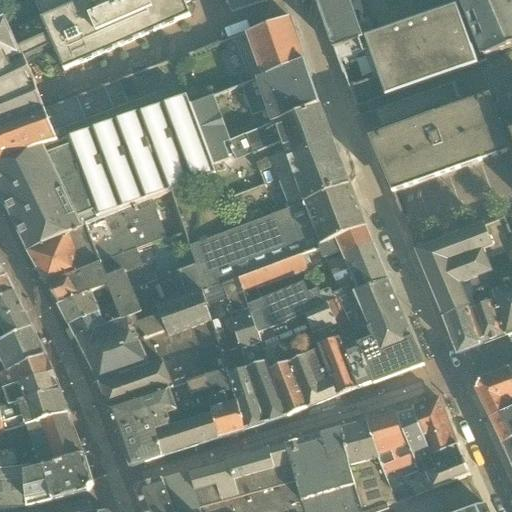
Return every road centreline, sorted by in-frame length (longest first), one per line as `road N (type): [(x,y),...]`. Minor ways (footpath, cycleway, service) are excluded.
road 1 (residential): [(506,511),(299,2)]
road 2 (unclassified): [(42,103),(299,2)]
